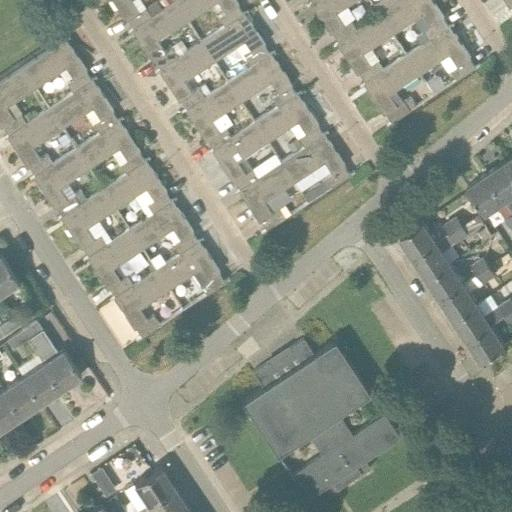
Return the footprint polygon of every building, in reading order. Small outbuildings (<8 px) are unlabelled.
[(132,26),(156,11),(150,2),(146,4),(142,0),(112,0),(125,19),(127,18),(132,26)] [(159,67),(177,55),(171,46),(165,50),(157,39),(187,19),(174,0),(172,0),(156,11),(132,26),(130,28),(152,60),(153,58),(159,67)] [(223,24),(241,12),(236,4),(238,3),(235,0),(174,0),(187,19),(216,0),(224,11),(218,15),(223,24)] [(339,40),(357,28),(343,8),(354,0),(311,0),(310,1),(331,33),(333,32),(339,40)] [(423,42),(448,26),(443,18),(444,17),(433,0),(398,0),(381,12),(394,32),(416,18),(423,29),(417,33),(423,42)] [(250,65),(268,53),(263,44),(264,43),(243,11),(241,12),(223,24),(201,39),(214,59),(244,40),(251,51),(244,56),(250,65)] [(365,81),(391,63),(385,54),(377,59),(370,48),(394,32),(381,12),(357,28),(339,40),(337,41),(358,74),(360,72),(365,81)] [(443,58),(457,79),(475,67),(469,58),(471,57),(450,25),(448,26),(423,42),(407,53),(420,73),(443,58)] [(23,65),(36,86),(65,67),(72,78),(66,82),(72,91),(90,79),(84,70),(86,69),(65,37),(23,65)] [(186,107),(204,95),(198,86),(191,90),(184,79),(214,59),(201,39),(177,55),(159,67),(157,68),(178,100),(180,99),(186,107)] [(277,105),(295,93),(289,85),(291,83),(270,51),(268,53),(250,65),(228,79),(241,100),(270,81),(277,91),(271,96),(277,105)] [(393,122),(411,110),(410,109),(416,104),(410,95),(404,99),(396,88),(420,73),(407,53),(391,63),(365,81),(364,82),(385,114),(387,113),(393,122)] [(7,133),(25,122),(20,113),(13,117),(6,106),(36,86),(23,65),(0,80),(0,126),(2,125),(7,133)] [(444,86),(438,76),(428,83),(434,93),(444,86)] [(98,131),(116,119),(111,111),(113,110),(91,78),(90,79),(72,91),(49,106),(63,127),(85,112),(98,131)] [(212,148),(231,135),(225,126),(218,131),(211,120),(241,100),(228,79),(204,95),(186,107),(184,108),(205,140),(207,139),(212,148)] [(254,120),(268,140),(290,125),(298,136),(275,151),(281,160),(322,133),(316,125),(318,124),(297,92),(295,93),(277,105),(254,120)] [(34,174),(52,162),(46,153),(40,157),(32,146),(63,127),(49,106),(25,122),(7,133),(5,135),(27,167),(28,165),(34,174)] [(125,171),(143,159),(138,151),(139,150),(118,118),(116,119),(98,131),(77,145),(90,166),(119,147),(126,159),(120,163),(125,171)] [(239,188),(266,170),(260,161),(254,164),(247,153),(268,140),(254,120),(231,135),(212,148),(210,149),(232,181),(233,180),(239,188)] [(281,160),(295,180),(324,161),(331,172),(325,177),(331,186),(349,174),(343,165),(344,164),(323,132),(322,133),(281,160)] [(60,214),(86,197),(80,189),(67,198),(59,186),(90,166),(77,145),(52,162),(34,174),(32,175),(53,207),(55,206),(60,214)] [(151,211),(170,200),(164,192),(166,190),(145,158),(143,159),(125,171),(104,185),(118,205),(145,187),(153,198),(146,203),(151,211)] [(266,229),(285,217),(278,207),(271,211),(264,200),(295,180),(281,160),(266,170),(239,188),(237,189),(258,221),(260,220),(266,229)] [(486,173),(505,199),(511,209),(511,169),(506,160),(486,173)] [(485,213),(505,199),(486,173),(467,186),(485,213)] [(87,254),(105,242),(100,234),(93,238),(86,227),(118,205),(104,185),(86,197),(60,214),(59,215),(80,247),(82,246),(87,254)] [(178,252),(197,240),(191,232),(193,231),(172,199),(170,200),(151,211),(130,226),(143,247),(172,228),(179,239),(173,243),(178,252)] [(428,276),(451,261),(443,250),(456,241),(485,222),(479,212),(462,224),(450,232),(437,241),(415,255),(428,276)] [(450,232),(462,224),(456,214),(444,223),(450,232)] [(415,255),(437,241),(423,220),(401,235),(415,255)] [(114,295),(132,282),(127,274),(120,279),(113,267),(143,247),(130,226),(105,242),(87,254),(85,256),(107,288),(108,287),(114,295)] [(483,240),(492,234),(488,226),(478,232),(483,240)] [(206,293),(224,281),(218,272),(219,271),(198,239),(197,240),(178,252),(156,267),(170,287),(199,268),(207,280),(200,284),(206,293)] [(0,252),(0,291),(19,280),(1,252),(0,252)] [(477,273),(490,264),(483,255),(471,264),(477,273)] [(442,296),(464,282),(451,261),(428,276),(442,296)] [(483,282),(496,274),(490,264),(477,273),(483,282)] [(141,336),(160,324),(146,303),(170,287),(156,267),(132,282),(114,295),(112,296),(133,328),(135,327),(141,336)] [(455,317),(478,302),(464,282),(442,296),(455,317)] [(469,337),(491,322),(504,314),(511,308),(511,298),(510,296),(485,313),(478,302),(455,317),(469,337)] [(13,316),(19,325),(34,315),(28,306),(13,316)] [(0,328),(4,334),(19,325),(13,316),(0,323),(0,328)] [(42,328),(36,319),(22,329),(28,338),(28,337),(42,328)] [(483,358),(505,343),(491,322),(469,337),(483,358)] [(58,351),(42,328),(28,337),(43,361),(61,388),(81,374),(63,347),(58,351)] [(28,338),(22,329),(7,339),(13,348),(28,338)] [(303,338),(253,371),(263,387),(242,401),(277,454),(308,433),(322,453),(290,474),(306,497),(323,486),(328,493),(369,466),(364,459),(399,436),(383,412),(352,433),(339,413),(370,392),(335,339),(313,353),(303,338)] [(41,401),(61,388),(43,361),(23,374),(41,401)] [(21,415),(41,401),(23,374),(3,387),(21,415)] [(0,427),(0,428),(21,415),(3,387),(0,389),(0,427)] [(147,503),(174,485),(160,465),(133,483),(147,503)] [(152,511),(176,511),(187,505),(174,485),(147,503),(152,511)] [(114,511),(127,511),(120,500),(111,506),(114,511)] [(107,511),(102,503),(88,511),(107,511)]
